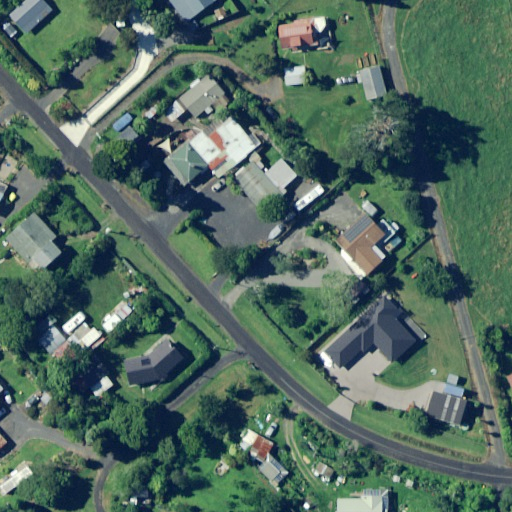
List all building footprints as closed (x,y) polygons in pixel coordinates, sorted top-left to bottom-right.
[(52,12),(41,0),(27,0),(9,15),(26,34),(52,12)] [(194,19),(188,9),(202,0),(167,0),(177,15),(179,14),(185,24),(194,19)] [(326,31),(325,18),(295,21),(295,24),(279,26),(281,49),(317,45),(316,32),(326,31)] [(358,84),(362,82),(367,101),(387,95),(379,67),(359,73),(360,75),(356,76),(358,84)] [(305,84),(304,68),(284,69),(285,85),(305,84)] [(208,76),(200,82),(198,79),(189,86),(192,89),(163,113),(171,123),(188,110),(199,123),(212,112),(208,106),(223,94),(208,76)] [(132,120),(127,114),(112,126),(117,132),(132,120)] [(256,147),(231,118),(220,127),(216,121),(190,142),(189,140),(163,162),(184,187),(209,166),(218,178),(256,147)] [(281,160),(267,172),(264,175),(252,161),(232,179),(260,210),(283,190),(279,186),(293,173),(281,160)] [(56,237),(34,214),(6,239),(26,262),(31,258),(43,271),(63,252),(52,240),(56,237)] [(376,226),(365,214),(333,243),(341,252),(343,250),(367,276),(383,261),(371,249),(392,230),(383,220),(376,226)] [(71,340),(57,324),(38,340),(51,357),(71,340)] [(146,357),(124,359),(127,386),(157,382),(156,381),(162,375),(164,377),(184,359),(166,339),(146,357)] [(83,394),(90,389),(96,398),(113,385),(96,362),(79,375),(83,381),(77,386),(83,394)] [(273,446),(248,431),(239,446),(249,452),(248,454),(262,463),(273,446)] [(288,474),(271,456),(258,469),(275,486),(288,474)] [(334,470),(319,462),(315,471),(329,479),(334,470)] [(382,509),(382,490),(362,490),(362,500),(337,500),(337,511),(386,511),(386,509),(382,509)]
